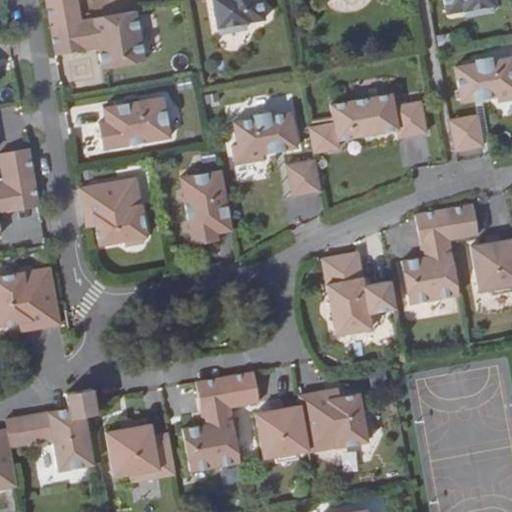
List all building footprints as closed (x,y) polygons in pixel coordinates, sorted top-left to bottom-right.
[(76,0),(45,0),(50,26),(81,21),(76,0)] [(211,0),(216,28),(265,19),(261,0),(211,0)] [(444,0),(447,14),(495,5),(493,0),(444,0)] [(102,69),(145,61),(136,11),(81,21),(50,26),(55,55),(98,48),(102,69)] [(497,102),(511,99),(511,56),(492,61),(492,57),(475,60),(476,63),(455,67),(462,103),(496,97),(497,102)] [(398,138),(427,133),(421,101),(394,106),(392,94),(330,105),(334,123),(309,127),(313,153),(339,148),(338,140),(397,130),(398,138)] [(166,114),(163,97),(103,108),(105,122),(98,123),(102,149),(163,139),(159,116),(166,114)] [(262,154),(297,148),(291,112),(270,116),(270,112),(253,115),(253,119),(233,122),(237,145),(231,146),(235,165),(264,159),(262,154)] [(170,138),(166,114),(159,116),(163,139),(170,138)] [(483,147),(478,115),(449,120),(455,152),(483,147)] [(0,164),(3,183),(34,177),(29,148),(0,153),(0,164)] [(292,197),(320,192),(315,160),(286,165),(292,197)] [(217,233),(231,230),(221,170),(203,174),(204,181),(181,185),(192,245),(218,240),(217,233)] [(204,181),(203,174),(180,177),(181,185),(204,181)] [(0,234),(0,213),(39,206),(34,177),(3,183),(0,183),(0,235),(0,234)] [(136,178),(118,181),(121,193),(133,191),(136,205),(141,204),(136,178)] [(125,246),(144,243),(143,238),(147,237),(141,204),(136,205),(133,191),(121,193),(118,181),(79,188),(84,216),(93,214),(95,226),(98,245),(124,241),(125,246)] [(478,235),(473,204),(444,210),(449,240),(478,235)] [(459,295),(444,210),(415,215),(415,219),(422,258),(401,261),(409,304),(459,295)] [(95,226),(93,214),(84,216),(86,228),(95,226)] [(487,243),(500,241),(498,235),(486,237),(487,243)] [(511,238),(500,241),(487,243),(471,246),(478,292),(489,290),(511,285),(511,238)] [(394,308),(389,281),(364,286),(358,252),(322,258),(326,285),(332,284),(341,335),(372,329),(369,313),(394,308)] [(0,326),(31,320),(32,330),(60,325),(53,285),(41,287),(39,275),(24,277),(23,272),(0,276),(0,326)] [(341,335),(332,284),(326,285),(335,335),(341,335)] [(511,292),(511,285),(489,290),(491,297),(511,292)] [(32,330),(31,320),(19,323),(20,331),(32,330)] [(259,403),(254,372),(225,377),(230,408),(259,403)] [(225,377),(196,383),(203,425),(182,429),(190,472),(240,463),(230,408),(225,377)] [(328,400),(340,397),(339,388),(326,391),(328,400)] [(96,414),(92,389),(66,394),(68,408),(16,418),(21,445),(52,440),(58,471),(94,465),(88,432),(86,433),(83,416),(96,414)] [(335,448),(368,442),(367,438),(372,437),(369,419),(364,419),(359,394),(328,400),(326,391),(299,396),(300,405),(306,435),(318,433),(320,446),(334,443),(335,448)] [(271,410),(284,408),(283,402),(270,404),(271,410)] [(306,435),(300,405),(284,408),(271,410),(255,413),(263,458),(274,457),(298,454),(309,452),(306,435)] [(122,429),(135,427),(133,421),(121,423),(122,429)] [(175,475),(168,434),(153,436),(151,424),(135,427),(106,432),(113,477),(129,475),(158,470),(159,477),(175,475)] [(0,484),(4,484),(2,471),(14,469),(6,429),(0,430),(0,484)] [(320,446),(318,433),(306,435),(309,452),(335,448),(334,443),(320,446)] [(298,454),(274,457),(275,463),(299,460),(298,454)] [(0,489),(17,486),(14,469),(2,471),(4,484),(0,484),(0,489)] [(158,470),(129,475),(130,483),(159,477),(158,470)]
